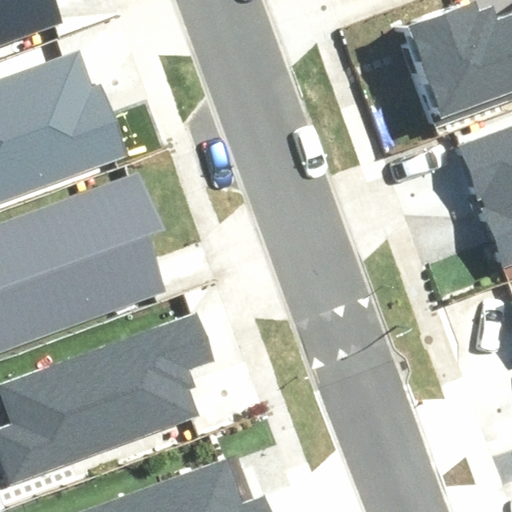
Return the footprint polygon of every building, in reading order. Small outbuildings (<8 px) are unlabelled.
[(0,0),(0,32),(47,16),(40,0),(0,0)] [(444,0),(417,0),(380,13),(403,74),(412,71),(426,110),(511,79),(511,0),(505,0),(452,19),(444,0)] [(0,189),(122,148),(97,77),(86,80),(72,38),(0,62),(0,189)] [(511,115),(452,137),(494,252),(511,246),(511,115)] [(0,213),(0,342),(158,286),(138,229),(149,225),(128,168),(0,213)] [(0,471),(1,475),(187,408),(176,379),(185,376),(179,357),(199,350),(183,306),(0,371),(0,471)] [(264,511),(256,488),(234,497),(217,452),(56,511),(264,511)]
